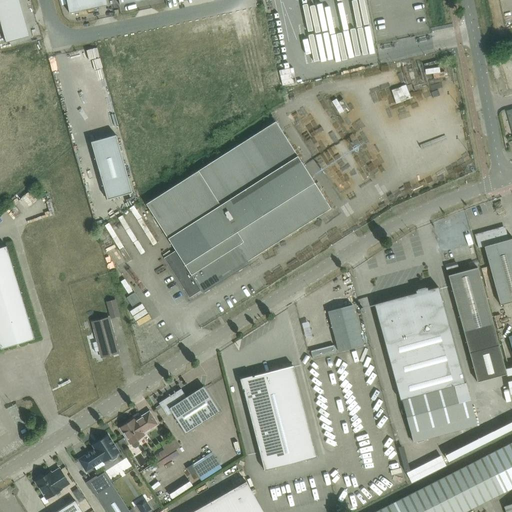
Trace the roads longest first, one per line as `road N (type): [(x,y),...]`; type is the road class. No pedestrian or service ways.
road 1 (unclassified): [(0,476),(360,243),(502,176)]
road 2 (unknown): [(360,243),(376,344),(406,443),(430,453),(496,425)]
road 3 (unclassified): [(46,0),(57,42),(245,0)]
road 4 (unknown): [(427,206),(496,425)]
